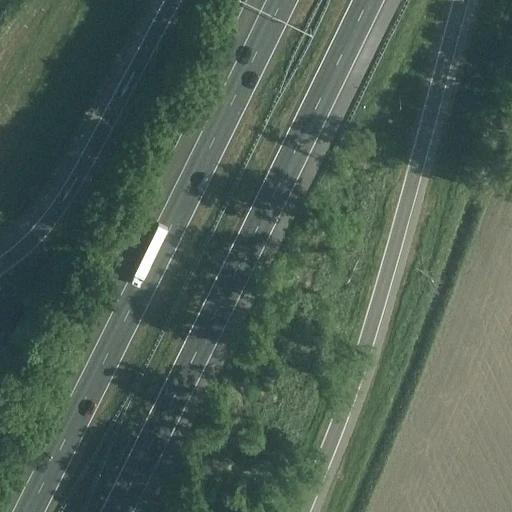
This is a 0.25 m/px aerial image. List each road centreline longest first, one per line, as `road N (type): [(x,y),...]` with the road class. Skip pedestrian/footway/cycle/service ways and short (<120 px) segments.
road 1 (motorway): [(278,0),(24,511)]
road 2 (motorway): [(118,511),(368,0)]
road 3 (motorway): [(302,511),(376,307),(460,0)]
road 4 (motorway): [(179,0),(52,216),(0,265)]
